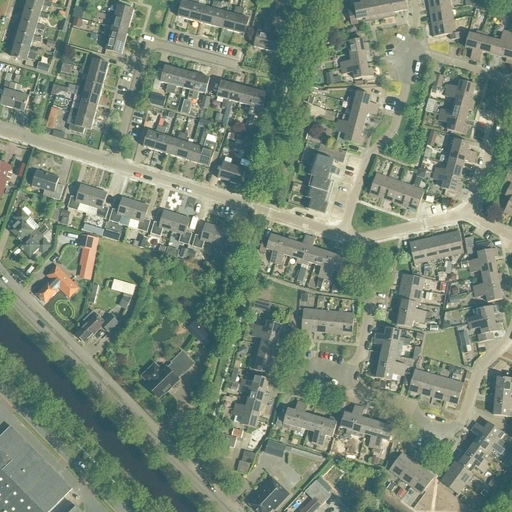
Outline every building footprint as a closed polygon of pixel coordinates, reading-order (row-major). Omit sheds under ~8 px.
[(44,4),(29,0),(28,0),(25,11),(41,16),(41,14),(43,7),(51,9),(52,4),(45,2),(44,4)] [(183,1),(178,18),(190,21),(195,0),(190,0),(190,3),(183,1)] [(199,0),(195,0),(190,21),(201,24),(205,7),(198,6),(199,0)] [(354,6),(355,10),(348,11),(351,26),(358,24),(358,20),(365,19),(366,23),(370,22),(365,0),(359,0),(361,4),(354,6)] [(371,0),(365,0),(370,22),(382,20),(381,16),(382,15),(379,1),(372,2),(371,0)] [(395,17),(391,0),(382,0),(379,1),(382,15),(381,16),(382,20),(395,17)] [(394,13),(407,11),(405,0),(391,0),(395,17),(394,13)] [(427,0),(430,12),(451,9),(449,0),(427,0)] [(212,9),(205,7),(201,24),(212,27),(218,3),(214,1),(212,9)] [(116,13),(108,11),(108,12),(103,10),(102,14),(131,22),(134,11),(131,10),(133,5),(122,2),(121,7),(118,6),(116,13)] [(222,4),(218,3),(212,27),(223,30),(227,13),(220,12),(222,4)] [(234,15),(227,13),(223,30),(234,33),(240,8),(236,7),(234,15)] [(245,10),(240,8),(234,33),(245,36),(249,19),(242,18),(245,10)] [(451,9),(430,12),(432,25),(453,22),(451,9)] [(25,11),(21,23),(37,27),(38,25),(40,18),(48,21),(49,16),(41,14),(41,16),(25,11)] [(66,13),(60,11),(58,18),(64,20),(66,13)] [(131,22),(102,14),(97,13),(96,17),(114,22),(112,28),(128,33),(131,22)] [(75,19),(73,27),(80,29),(83,21),(75,19)] [(59,31),(66,33),(69,22),(63,20),(59,31)] [(273,21),(272,27),(265,51),(276,54),(281,38),(274,36),(276,28),(277,22),(273,21)] [(453,22),(432,25),(434,38),(450,35),(451,41),(463,39),(462,33),(455,34),(453,22)] [(21,23),(18,34),(34,39),(34,37),(36,30),(44,32),(46,27),(38,25),(37,27),(21,23)] [(265,51),(272,27),(267,26),(265,33),(258,31),(254,48),(265,51)] [(128,33),(112,28),(110,35),(102,33),(101,37),(125,44),(128,33)] [(476,35),(469,34),(465,48),(473,50),(470,59),(475,61),(483,32),(477,31),(476,35)] [(495,37),(494,40),(490,55),(502,58),(509,33),(503,31),(501,39),(495,37)] [(488,34),(483,32),(475,61),(480,62),(483,53),(490,55),(494,40),(487,38),(488,34)] [(511,33),(509,33),(502,58),(506,59),(505,63),(511,65),(511,33)] [(18,34),(15,46),(30,50),(31,48),(33,41),(41,43),(42,39),(34,37),(34,39),(18,34)] [(125,44),(101,37),(100,42),(107,44),(106,51),(122,55),(125,44)] [(364,44),(363,40),(337,44),(338,50),(349,49),(350,55),(365,52),(365,53),(369,52),(368,44),(364,44)] [(47,45),(46,47),(54,49),(56,43),(48,41),(47,45)] [(15,46),(11,57),(27,62),(30,53),(38,55),(39,50),(31,48),(30,50),(15,46)] [(365,52),(350,55),(351,62),(341,64),(342,69),(367,65),(365,53),(365,52)] [(83,65),(82,69),(106,76),(109,64),(93,60),(91,67),(83,65)] [(48,73),(50,66),(39,63),(37,70),(48,73)] [(367,65),(342,69),(343,75),(354,73),(355,80),(373,77),(372,69),(368,69),(367,65)] [(165,67),(164,71),(158,69),(153,89),(159,91),(161,83),(168,85),(166,93),(170,94),(177,70),(165,67)] [(106,76),(82,69),(81,74),(89,76),(87,82),(103,87),(106,76)] [(177,70),(170,94),(174,95),(177,87),(183,89),(188,73),(177,70)] [(188,73),(183,89),(190,91),(188,99),(192,100),(199,76),(188,73)] [(332,73),(326,74),(328,86),(335,85),(332,73)] [(36,91),(48,94),(52,77),(40,74),(36,91)] [(437,88),(440,89),(444,77),(436,75),(433,87),(437,88)] [(210,79),(199,76),(192,100),(197,101),(199,93),(206,95),(210,79)] [(17,85),(6,82),(3,90),(5,91),(1,106),(13,109),(17,94),(15,93),(17,85)] [(69,85),(68,89),(100,98),(103,87),(87,82),(85,89),(69,85)] [(233,85),(221,82),(217,98),(224,100),(222,108),(226,109),(233,85)] [(448,85),(446,91),(472,98),(475,86),(461,82),(459,88),(448,85)] [(17,94),(13,109),(25,113),(29,97),(20,95),(22,86),(17,85),(15,93),(17,94)] [(233,85),(226,109),(231,110),(233,102),(239,104),(244,88),(233,85)] [(244,88),(239,104),(246,106),(244,114),(248,115),(255,91),(244,88)] [(100,98),(68,89),(67,93),(83,98),(81,104),(97,109),(100,98)] [(255,91),(248,115),(253,116),(255,108),(262,110),(266,94),(255,91)] [(472,98),(446,91),(445,96),(456,99),(454,106),(468,110),(468,111),(472,112),(474,104),(471,102),(472,98)] [(370,104),(372,96),(357,92),(356,99),(352,98),(350,104),(378,111),(379,106),(370,104)] [(166,99),(152,95),(149,104),(163,108),(166,99)] [(200,108),(207,110),(210,98),(203,96),(200,108)] [(276,97),(269,96),(266,107),(273,109),(276,97)] [(181,113),(187,115),(191,103),(184,101),(181,113)] [(71,109),(70,113),(94,120),(97,109),(81,104),(79,111),(71,109)] [(378,111),(350,104),(348,109),(353,110),(351,117),(365,121),(367,114),(376,116),(378,111)] [(304,105),(301,116),(309,118),(311,106),(304,105)] [(48,126),(56,128),(62,108),(54,106),(48,126)] [(468,110),(454,106),(452,113),(441,110),(440,116),(465,123),(468,111),(468,110)] [(91,131),(94,120),(70,113),(67,124),(71,125),(69,131),(83,135),(85,129),(91,131)] [(221,125),(223,117),(217,115),(214,123),(221,125)] [(250,134),(255,117),(248,115),(243,132),(250,134)] [(362,133),(365,121),(351,117),(343,115),(342,122),(338,121),(337,127),(362,133)] [(465,123),(440,116),(438,121),(449,124),(447,131),(466,136),(468,128),(464,127),(465,123)] [(155,151),(162,128),(158,126),(155,134),(149,132),(144,148),(155,151)] [(363,147),(365,139),(361,138),(362,133),(337,127),(335,132),(339,133),(336,143),(344,146),(345,142),(363,147)] [(167,129),(162,128),(155,151),(166,155),(171,139),(164,137),(167,129)] [(427,145),(431,146),(433,147),(437,133),(431,132),(427,145)] [(177,141),(171,139),(166,155),(177,158),(184,134),(180,133),(177,141)] [(231,133),(229,140),(235,142),(236,140),(237,135),(231,133)] [(184,134),(177,158),(187,161),(192,146),(186,144),(189,136),(184,134)] [(308,134),(306,140),(321,145),(323,139),(308,134)] [(451,139),(449,145),(448,151),(475,159),(477,154),(468,151),(470,144),(451,139)] [(199,148),(192,146),(187,161),(198,165),(206,141),(202,140),(199,148)] [(206,141),(198,165),(209,168),(217,145),(206,141)] [(346,153),(321,145),(311,177),(314,178),(308,199),(312,200),(308,210),(326,215),(329,205),(325,204),(332,183),(328,182),(330,175),(339,178),(341,171),(332,169),(335,162),(343,164),(346,153)] [(426,149),(424,157),(424,158),(430,159),(432,151),(426,149)] [(475,159),(448,151),(446,157),(450,158),(448,165),(463,169),(465,161),(474,164),(475,159)] [(223,164),(218,179),(230,183),(237,159),(233,158),(230,166),(223,164)] [(237,159),(230,183),(241,186),(246,170),(239,168),(241,161),(237,159)] [(0,198),(1,199),(11,168),(0,164),(0,198)] [(22,179),(26,166),(19,164),(15,176),(22,179)] [(436,168),(434,174),(460,181),(463,169),(448,165),(447,171),(436,168)] [(427,171),(419,169),(416,177),(424,180),(427,171)] [(44,174),(36,172),(32,187),(45,191),(43,196),(60,201),(64,187),(57,185),(59,179),(48,175),(49,175),(48,175),(45,174),(44,174)] [(381,199),(388,179),(377,174),(369,195),(381,199)] [(460,181),(434,174),(433,180),(443,183),(442,189),(460,194),(462,186),(458,185),(460,181)] [(400,183),(388,179),(381,199),(393,204),(400,183)] [(400,183),(393,204),(405,208),(412,187),(400,183)] [(94,190),(81,185),(77,199),(71,197),(68,208),(87,214),(94,190)] [(412,187),(405,208),(417,212),(424,192),(412,187)] [(94,190),(87,214),(106,220),(109,209),(103,207),(107,194),(94,190)] [(136,202),(123,198),(119,211),(113,210),(109,221),(128,227),(136,202)] [(136,202),(128,227),(148,233),(151,221),(145,219),(149,206),(136,202)] [(30,235),(31,235),(34,231),(26,223),(30,218),(22,210),(14,218),(19,223),(10,231),(22,243),(30,235)] [(177,215),(164,211),(160,224),(155,222),(151,234),(161,237),(163,229),(172,232),(177,215)] [(190,219),(177,215),(172,232),(181,234),(179,242),(189,245),(192,234),(187,232),(190,219)] [(219,228),(206,224),(202,237),(196,235),(192,247),(202,250),(205,242),(214,245),(219,228)] [(120,239),(122,233),(108,228),(106,235),(120,239)] [(232,232),(219,228),(214,245),(223,248),(220,255),(230,258),(234,247),(228,245),(232,232)] [(459,232),(447,235),(451,257),(464,254),(459,232)] [(22,243),(18,246),(30,259),(39,250),(43,254),(51,247),(44,238),(39,243),(31,235),(30,235),(22,243)] [(447,235),(434,238),(439,260),(451,257),(447,235)] [(80,266),(93,269),(99,239),(82,236),(79,248),(83,249),(80,266)] [(269,242),(263,240),(260,251),(266,253),(267,250),(273,252),(270,262),(276,264),(284,239),(271,236),(269,242)] [(303,245),(296,243),(295,243),(291,257),(297,259),(296,263),(302,265),(310,238),(306,236),(303,245)] [(141,237),(138,247),(144,249),(147,238),(141,237)] [(288,241),(284,239),(276,264),(281,266),(285,255),(291,257),(295,243),(296,243),(297,240),(289,237),(288,241)] [(310,238),(302,265),(297,281),(303,283),(309,263),(315,265),(320,251),(312,249),(315,239),(310,238)] [(439,260),(434,238),(422,241),(427,262),(439,260)] [(427,262),(422,241),(409,244),(414,265),(427,262)] [(479,259),(468,262),(461,263),(462,269),(469,268),(470,268),(495,262),(494,258),(498,258),(496,249),(492,250),(491,243),(477,246),(479,259)] [(473,245),(465,247),(467,256),(475,254),(473,245)] [(186,258),(188,250),(182,248),(180,257),(186,258)] [(196,253),(189,251),(187,257),(194,259),(196,253)] [(332,255),(320,251),(315,265),(321,267),(318,277),(319,278),(324,279),(332,255)] [(336,256),(332,255),(324,279),(329,281),(333,271),(339,273),(345,255),(337,252),(336,256)] [(495,262),(470,268),(469,268),(470,273),(482,271),(483,278),(498,275),(497,275),(495,262)] [(78,289),(57,268),(50,274),(54,279),(49,284),(37,295),(45,303),(57,292),(56,292),(60,288),(69,298),(78,289)] [(498,275),(483,278),(484,284),(473,287),(475,293),(500,288),(499,283),(503,282),(502,274),(498,275)] [(403,275),(401,287),(422,292),(425,280),(403,275)] [(133,296),(136,286),(114,280),(111,290),(133,296)] [(342,282),(336,280),(332,291),(338,293),(342,282)] [(94,304),(98,286),(93,285),(89,303),(94,304)] [(401,287),(398,300),(420,304),(422,292),(401,287)] [(500,288),(475,293),(476,298),(487,296),(488,303),(503,300),(500,288)] [(124,297),(119,307),(126,310),(131,300),(124,297)] [(255,300),(253,308),(261,310),(263,302),(255,300)] [(420,304),(398,300),(397,308),(401,309),(400,313),(425,318),(426,313),(416,310),(417,304),(419,305),(420,304)] [(494,320),(492,307),(477,310),(478,317),(467,319),(469,325),(494,320)] [(314,333),(316,311),(304,310),(301,332),(314,333)] [(329,312),(316,311),(314,333),(327,334),(329,312)] [(87,324),(76,335),(85,344),(102,326),(109,333),(119,324),(111,315),(104,322),(94,312),(84,322),(87,324)] [(329,312),(327,334),(340,335),(342,314),(329,312)] [(400,313),(397,326),(412,329),(414,322),(424,324),(425,318),(400,313)] [(342,314),(340,335),(352,336),(354,315),(342,314)] [(217,337),(200,318),(190,327),(208,346),(217,337)] [(495,324),(494,320),(469,325),(470,331),(481,329),(482,335),(478,336),(479,343),(494,340),(492,333),(501,332),(499,323),(495,324)] [(284,335),(286,327),(268,322),(266,328),(255,325),(253,331),(279,338),(280,334),(284,335)] [(218,325),(216,334),(222,336),(225,326),(218,325)] [(376,334),(375,340),(403,345),(409,346),(410,340),(404,338),(404,339),(400,338),(401,332),(386,329),(385,336),(376,334)] [(279,338),(253,331),(252,337),(263,340),(261,346),(276,350),(279,338)] [(462,348),(470,346),(467,332),(459,334),(462,348)] [(403,345),(375,340),(374,344),(383,346),(381,354),(396,357),(398,350),(402,351),(403,345)] [(276,350),(261,346),(259,353),(256,352),(254,358),(281,365),(283,360),(274,358),(276,350)] [(143,377),(150,384),(147,387),(159,399),(170,387),(171,388),(179,381),(175,377),(180,372),(183,375),(194,364),(183,353),(172,363),(173,364),(168,369),(167,368),(162,373),(155,365),(143,377)] [(396,357),(381,354),(379,366),(405,372),(406,365),(395,363),(396,357)] [(281,365),(254,358),(253,363),(256,364),(254,371),(269,375),(271,367),(280,370),(281,365)] [(405,372),(379,366),(378,371),(374,370),(373,378),(391,382),(393,375),(405,378),(403,385),(409,387),(412,375),(405,373),(405,372)] [(421,395),(427,374),(415,370),(409,391),(421,395)] [(439,377),(427,374),(421,395),(433,398),(439,377)] [(266,393),(269,380),(254,376),(253,383),(242,380),(240,386),(266,393)] [(439,377),(433,398),(445,402),(451,381),(439,377)] [(511,379),(498,378),(497,383),(493,382),(492,391),(496,391),(511,392),(511,386),(511,385),(511,379)] [(464,384),(451,381),(445,402),(458,405),(464,384)] [(266,393),(240,386),(239,391),(250,394),(248,401),(263,405),(267,406),(269,398),(265,397),(266,393)] [(496,391),(495,404),(511,405),(511,399),(510,399),(511,392),(496,391)] [(263,405),(248,401),(246,407),(235,404),(234,410),(259,417),(263,405)] [(294,431),(302,404),(298,402),(295,412),(288,409),(286,414),(279,412),(276,426),(294,431)] [(308,405),(302,404),(294,431),(301,433),(302,429),(308,431),(312,416),(305,414),(308,405)] [(511,405),(495,404),(494,416),(511,417),(511,405)] [(351,435),(359,408),(355,406),(352,416),(345,413),(340,428),(347,430),(345,438),(350,440),(351,435)] [(365,409),(359,408),(351,435),(357,437),(358,433),(364,435),(368,420),(362,418),(365,409)] [(259,417),(234,410),(232,416),(243,418),(241,425),(256,429),(259,417)] [(324,420),(312,416),(308,431),(315,433),(312,443),(317,445),(324,420)] [(329,421),(324,420),(317,445),(323,447),(326,436),(333,438),(338,420),(330,417),(329,421)] [(368,420),(364,435),(371,437),(368,447),(374,449),(381,424),(368,420)] [(381,424),(374,449),(380,451),(383,440),(390,442),(395,424),(387,421),(386,425),(381,424)] [(477,424),(474,428),(501,448),(505,443),(500,439),(504,434),(489,423),(484,429),(477,424)] [(0,511),(49,511),(72,490),(11,427),(0,438),(0,511)] [(501,448),(474,428),(471,432),(478,438),(474,444),(490,455),(494,450),(501,455),(504,451),(501,448)] [(233,429),(232,437),(241,439),(243,432),(233,429)] [(226,436),(221,434),(218,444),(223,446),(226,436)] [(237,439),(231,437),(229,447),(234,449),(237,439)] [(244,441),(237,439),(234,449),(241,451),(244,441)] [(264,454),(282,460),(286,446),(268,441),(264,454)] [(490,455),(474,444),(466,454),(487,470),(491,465),(486,461),(490,455)] [(243,457),(253,460),(255,455),(244,452),(243,457)] [(413,462),(402,454),(389,471),(400,479),(413,462)] [(487,470),(466,454),(464,458),(461,455),(456,462),(473,475),(471,473),(475,468),(484,474),(487,470)] [(253,460),(243,457),(241,462),(250,464),(252,465),(253,460)] [(370,464),(377,466),(379,459),(372,457),(370,464)] [(250,464),(241,462),(239,461),(238,467),(248,470),(250,464)] [(413,462),(400,479),(410,487),(424,470),(413,462)] [(456,462),(448,472),(465,485),(473,475),(456,462)] [(325,474),(333,482),(345,471),(337,463),(325,474)] [(248,470),(238,467),(237,472),(247,475),(248,470)] [(434,478),(424,470),(410,487),(421,495),(434,478)] [(465,485),(448,472),(441,482),(458,495),(465,485)] [(257,511),(270,511),(273,509),(274,510),(289,495),(284,490),(272,478),(258,493),(260,494),(249,505),(257,511)] [(300,511),(313,511),(330,496),(321,486),(324,483),(320,478),(317,481),(316,481),(305,492),(312,500),(300,511)] [(488,486),(492,489),(497,481),(493,478),(488,486)] [(391,484),(387,489),(392,492),(395,487),(391,484)] [(397,495),(402,499),(406,492),(401,489),(397,495)]
